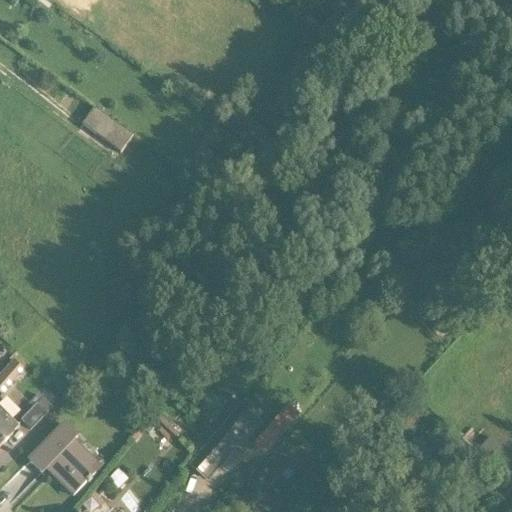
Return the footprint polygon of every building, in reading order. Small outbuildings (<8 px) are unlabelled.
[(120,155),(132,138),(94,110),(81,127),(84,129),(120,155)] [(13,384),(24,371),(14,361),(0,376),(0,393),(1,395),(12,383),(13,384)] [(30,431),(52,409),(39,396),(29,407),(33,410),(21,422),(30,431)] [(238,452),(261,425),(240,407),(189,469),(207,485),(236,450),(238,452)] [(0,448),(13,435),(12,434),(18,428),(0,409),(0,448)] [(68,448),(77,439),(64,426),(29,462),(42,475),(46,471),(73,497),(86,484),(88,485),(92,481),(90,480),(95,475),(68,448)] [(477,455),(511,487),(511,456),(492,439),(477,455)] [(243,511),(251,502),(251,501),(256,494),(248,488),(243,495),(242,494),(233,506),(240,511),(243,511)] [(511,511),(511,489),(489,511),(511,511)]
